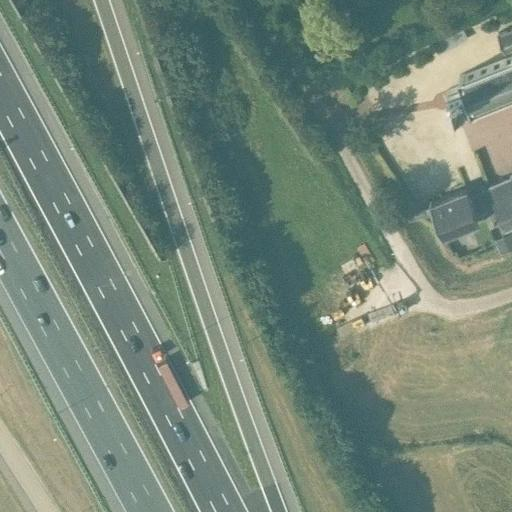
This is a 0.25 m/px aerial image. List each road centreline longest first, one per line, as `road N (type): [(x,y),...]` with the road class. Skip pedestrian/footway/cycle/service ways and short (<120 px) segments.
road 1 (motorway): [(276,511),(107,0)]
road 2 (motorway): [(230,511),(0,85)]
road 3 (residential): [(459,308),(423,290),(253,0)]
road 4 (motorway): [(0,236),(153,511)]
road 5 (unknown): [(330,130),(511,41)]
